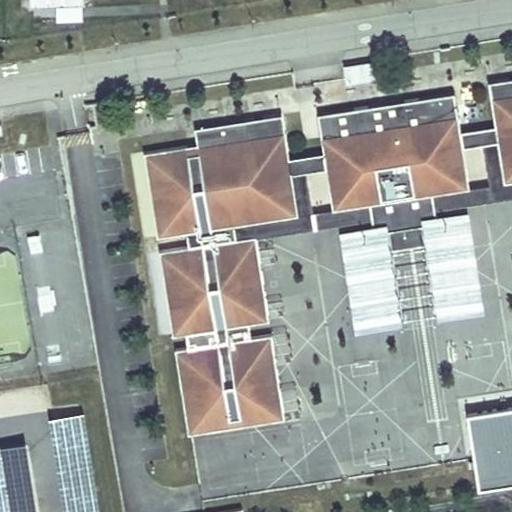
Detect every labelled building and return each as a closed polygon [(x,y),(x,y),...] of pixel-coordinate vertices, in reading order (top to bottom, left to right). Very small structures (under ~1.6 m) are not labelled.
[(511,69),(490,73),(497,118),(503,117),(501,106),(511,104),(511,69)] [(240,114),(194,121),(196,137),(146,145),(159,230),(187,225),(190,239),(161,244),(175,328),(187,326),(189,340),(178,342),(191,426),(283,411),(270,327),(250,330),(248,316),(267,313),(254,229),(227,233),(225,219),(249,215),(248,213),(297,205),(291,166),(305,164),(327,160),(333,199),(370,193),(372,210),(378,242),(441,232),(435,200),(433,183),(469,177),(463,138),(485,135),(499,132),(505,171),(511,170),(511,104),(501,106),(503,117),(497,118),(460,124),(458,108),(451,109),(449,100),(456,99),(454,85),(329,105),(332,128),(321,130),(324,146),(287,152),(281,153),(280,142),(246,147),(240,114)] [(329,105),(317,107),(321,130),(332,128),(329,105)] [(279,107),(240,114),(246,147),(280,142),(281,153),(287,152),(279,107)] [(469,177),(433,183),(435,200),(511,186),(511,170),(505,171),(499,132),(485,135),(492,174),(469,177)] [(249,215),(225,219),(227,233),(254,229),(372,210),(370,193),(333,199),(311,203),(305,164),(291,166),(297,205),(248,213),(249,215)] [(511,476),(511,398),(466,406),(478,482),(511,476)] [(196,511),(234,511),(233,503),(196,509),(196,511)]
